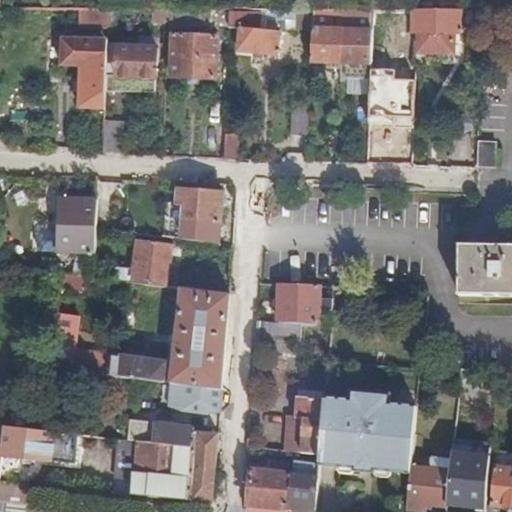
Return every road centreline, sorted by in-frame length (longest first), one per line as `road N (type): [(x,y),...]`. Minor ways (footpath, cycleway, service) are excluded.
road 1 (residential): [(253,176),(229,511)]
road 2 (residential): [(0,163),(253,176)]
road 3 (residential): [(253,176),(474,183)]
